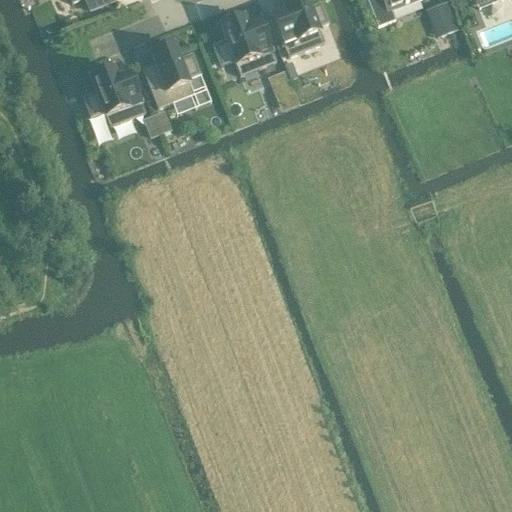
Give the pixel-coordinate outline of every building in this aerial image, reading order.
[(67,0),(70,6),(83,1),(88,13),(114,2),(113,0),(67,0)] [(283,14),(271,19),(287,60),(323,46),(317,32),(329,27),(320,6),(310,10),(305,0),(290,0),(290,1),(289,0),(285,0),(280,2),(280,4),(279,5),(283,14)] [(392,14),(423,2),(422,0),(366,0),(379,31),(396,24),(392,14)] [(440,11),(432,15),(441,39),(458,33),(447,4),(439,8),(440,11)] [(224,44),(212,49),(220,70),(233,64),(240,79),(275,65),(271,56),(273,55),(260,23),(247,28),(243,19),(228,25),(227,23),(219,26),(220,28),(218,29),(224,44)] [(143,71),(141,72),(157,112),(193,98),(187,83),(201,78),(192,56),(180,61),(174,45),(157,52),(157,51),(150,54),(151,55),(148,56),(153,69),(143,73),(143,71)] [(94,95),(81,100),(90,122),(103,116),(109,131),(145,117),(141,107),(143,106),(130,74),(117,80),(113,69),(99,75),(99,73),(89,77),(90,79),(88,79),(94,95)]
